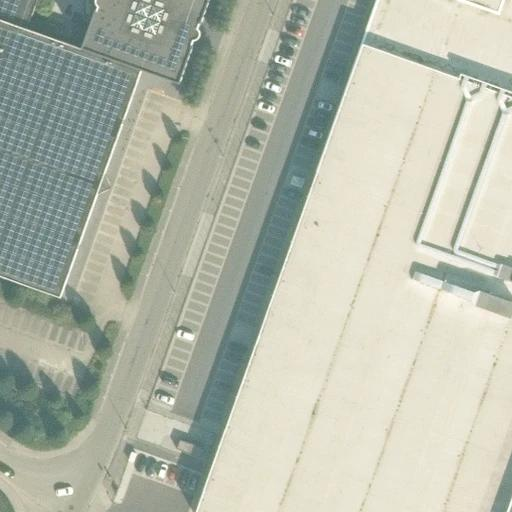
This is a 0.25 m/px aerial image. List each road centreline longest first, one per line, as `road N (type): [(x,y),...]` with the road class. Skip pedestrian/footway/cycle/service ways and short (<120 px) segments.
road 1 (unclassified): [(66,509),(107,428),(261,0)]
road 2 (unknown): [(79,290),(143,107),(156,101),(217,123)]
